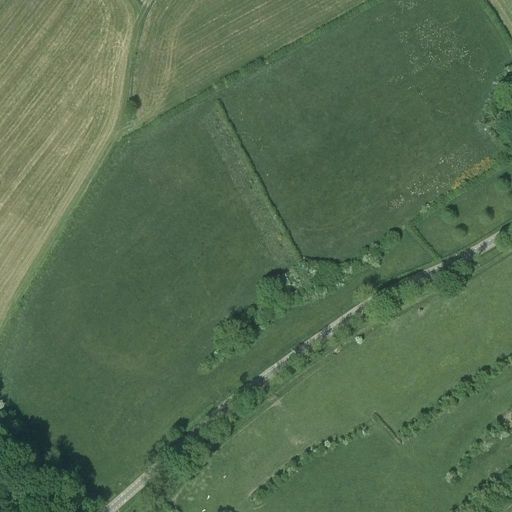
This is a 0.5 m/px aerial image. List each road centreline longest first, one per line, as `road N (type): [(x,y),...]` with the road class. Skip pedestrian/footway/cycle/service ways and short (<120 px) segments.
road 1 (tertiary): [(110,511),(212,421),(365,308),(511,229)]
road 2 (track): [(0,337),(120,137)]
